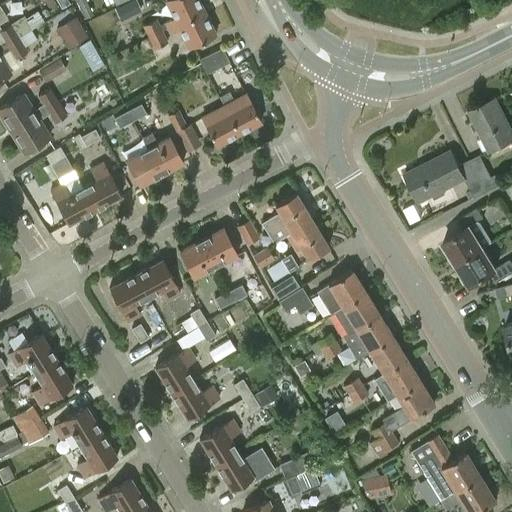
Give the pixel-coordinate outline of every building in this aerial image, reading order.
[(85,0),(76,0),(85,18),(92,15),(85,0)] [(135,0),(132,0),(116,9),(121,19),(141,10),(135,0)] [(169,27),(204,11),(198,0),(166,0),(176,19),(167,23),(169,27)] [(95,37),(121,26),(114,8),(87,19),(95,37)] [(215,34),(204,11),(169,27),(172,33),(180,29),(189,47),(215,34)] [(0,49),(33,29),(34,28),(26,15),(0,30),(0,49)] [(76,16),(56,28),(68,48),(88,36),(76,16)] [(149,37),(163,30),(158,19),(144,26),(149,37)] [(39,38),(33,29),(0,49),(0,79),(11,73),(7,67),(17,61),(16,58),(27,51),(24,46),(39,38)] [(173,51),(163,30),(149,37),(159,57),(173,51)] [(200,59),(208,73),(230,62),(223,47),(200,59)] [(39,69),(40,69),(46,81),(68,68),(61,56),(39,69)] [(0,108),(0,113),(11,131),(58,102),(50,88),(38,95),(44,104),(34,110),(24,94),(0,108)] [(73,93),(58,102),(11,131),(25,153),(50,137),(40,120),(50,114),(55,122),(67,115),(65,113),(80,104),(73,93)] [(246,94),(224,106),(239,133),(261,121),(246,94)] [(469,110),(489,151),(511,139),(511,131),(495,97),(469,110)] [(128,111),(133,121),(146,114),(141,104),(128,111)] [(217,144),(239,133),(224,106),(202,117),(217,144)] [(178,109),(168,115),(187,151),(201,144),(190,123),(187,125),(178,109)] [(119,128),(133,121),(128,111),(114,118),(119,128)] [(82,136),(86,145),(101,138),(96,128),(82,136)] [(148,148),(162,174),(183,162),(169,136),(157,143),(152,132),(142,137),(148,148)] [(51,163),(65,154),(59,146),(46,154),(51,163)] [(140,186),(162,174),(148,148),(126,160),(140,186)] [(485,192),(469,160),(458,165),(451,150),(404,174),(418,202),(464,178),(469,188),(474,197),(485,192)] [(480,154),(469,160),(485,192),(500,184),(495,174),(491,176),(480,154)] [(82,187),(95,209),(121,195),(103,162),(90,169),(96,179),(82,187)] [(68,224),(95,209),(82,187),(69,194),(63,184),(51,191),(68,224)] [(286,235),(312,219),(296,192),(275,204),(281,214),(278,216),(276,213),(261,222),(274,242),(286,235)] [(455,261),(456,264),(482,247),(491,242),(478,221),(483,218),(477,208),(457,220),(463,230),(443,242),(449,251),(445,253),(451,263),(455,261)] [(246,244),(259,237),(249,219),(236,226),(246,244)] [(329,246),(312,219),(286,235),(297,252),(302,249),(308,259),(329,246)] [(202,239),(215,266),(219,273),(241,261),(237,254),(223,228),(202,239)] [(193,277),(215,266),(202,239),(180,251),(193,277)] [(266,247),(253,255),(260,266),(273,258),(266,247)] [(495,268),(482,247),(456,264),(461,272),(458,274),(464,285),(467,283),(469,285),(489,272),(495,282),(511,271),(511,265),(509,260),(495,268)] [(136,273),(148,296),(162,289),(168,299),(180,293),(162,259),(136,273)] [(343,305),(366,290),(353,268),(329,283),(343,305)] [(136,303),(148,296),(136,273),(109,288),(127,321),(141,313),(136,303)] [(277,299),(299,285),(292,274),(270,288),(277,299)] [(240,283),(227,289),(233,301),(246,294),(240,283)] [(498,298),(511,294),(511,283),(495,288),(498,298)] [(302,287),(279,301),(285,311),(294,305),(298,314),(313,305),(302,287)] [(220,307),(233,301),(227,289),(214,296),(220,307)] [(335,310),(348,332),(380,312),(366,290),(343,305),(335,310)] [(198,326),(206,321),(198,307),(189,312),(198,326)] [(356,358),(370,349),(393,335),(380,312),(348,332),(343,336),(356,358)] [(206,321),(198,326),(206,340),(215,335),(206,321)] [(140,342),(149,337),(140,323),(131,328),(140,342)] [(35,373),(57,359),(41,333),(9,352),(17,366),(27,360),(35,373)] [(315,341),(321,350),(334,341),(329,333),(315,341)] [(370,349),(384,371),(407,357),(393,335),(370,349)] [(334,341),(321,350),(327,359),(340,350),(334,341)] [(171,392),(193,379),(186,367),(195,360),(187,347),(156,367),(171,392)] [(272,362),(269,350),(259,352),(262,365),(272,362)] [(389,400),(398,394),(421,380),(407,357),(384,371),(391,383),(382,389),(389,400)] [(73,384),(57,359),(35,373),(43,385),(33,391),(41,404),(73,384)] [(294,366),(300,375),(305,372),(307,366),(303,361),(294,366)] [(343,385),(348,394),(362,385),(356,377),(343,385)] [(202,392),(193,379),(171,392),(187,418),(219,398),(211,386),(202,392)] [(234,384),(242,398),(251,393),(243,379),(234,384)] [(435,402),(421,380),(398,394),(404,404),(381,418),(384,422),(370,430),(375,439),(368,442),(376,456),(398,442),(391,430),(412,417),(435,402)] [(273,385),(259,390),(263,402),(277,397),(273,385)] [(362,385),(348,394),(354,403),(367,394),(362,385)] [(260,406),(251,393),(242,398),(251,412),(260,406)] [(21,430),(41,418),(31,403),(12,414),(21,430)] [(80,445),(102,432),(86,406),(54,425),(62,438),(72,432),(80,445)] [(327,416),(335,429),(348,422),(340,409),(327,416)] [(48,431),(41,418),(21,430),(29,442),(48,431)] [(216,464),(237,450),(230,438),(240,432),(232,418),(200,438),(216,464)] [(19,430),(14,420),(0,426),(0,438),(1,440),(19,430)] [(118,458),(102,432),(80,445),(88,458),(78,464),(86,478),(118,458)] [(440,500),(480,476),(465,452),(452,460),(437,435),(411,451),(440,500)] [(242,458),(237,450),(216,464),(231,489),(252,477),(254,481),(274,468),(261,446),(242,458)] [(286,479),(311,468),(313,467),(306,452),(279,464),(286,479)] [(311,468),(286,479),(292,494),(317,483),(311,468)] [(362,478),(366,500),(384,496),(380,474),(362,478)] [(485,511),(483,508),(495,501),(480,476),(440,500),(448,511),(449,511),(464,503),(469,511),(485,511)] [(133,511),(146,504),(131,479),(99,498),(106,511),(110,509),(112,511),(133,511)] [(58,490),(67,504),(75,498),(67,485),(58,490)] [(83,511),(75,498),(67,504),(71,511),(83,511)] [(243,511),(274,511),(269,499),(243,511)]
